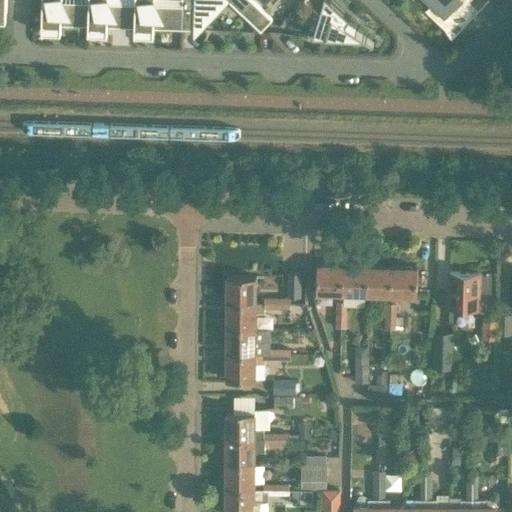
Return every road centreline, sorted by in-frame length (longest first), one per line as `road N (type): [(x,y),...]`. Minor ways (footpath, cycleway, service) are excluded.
road 1 (residential): [(22,0),(20,55),(438,68)]
road 2 (residential): [(511,224),(189,203)]
road 3 (residential): [(184,511),(189,203)]
road 4 (residential): [(189,203),(0,195)]
